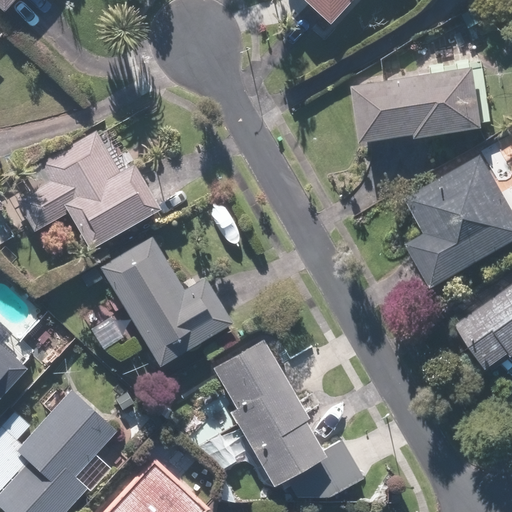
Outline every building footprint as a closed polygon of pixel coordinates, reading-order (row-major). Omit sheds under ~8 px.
[(0,0),(0,13),(12,0),(0,0)] [(291,0),(322,28),(348,0),(291,0)] [(412,139),(412,143),(478,133),(469,72),(352,89),(361,147),(412,139)] [(27,234),(61,215),(82,253),(150,215),(124,169),(114,174),(93,136),(35,168),(45,186),(11,205),(27,234)] [(511,219),(478,158),(401,200),(422,238),(403,248),(427,291),(511,244),(511,219)] [(175,295),(145,241),(95,270),(151,368),(225,326),(199,281),(175,295)] [(511,287),(454,329),(488,376),(511,359),(511,287)] [(0,393),(21,372),(0,351),(0,344),(12,332),(0,319),(0,393)] [(258,342),(206,370),(268,485),(315,460),(296,424),(300,422),(258,342)] [(112,431),(66,391),(9,455),(21,465),(0,488),(0,511),(60,511),(83,487),(71,476),(112,431)] [(199,511),(149,463),(100,511),(199,511)]
